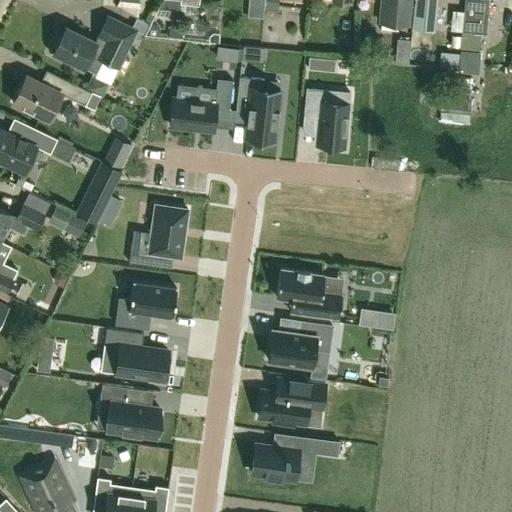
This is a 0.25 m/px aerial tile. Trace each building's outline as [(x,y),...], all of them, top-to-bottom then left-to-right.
[(138,0),(121,0),(121,7),(138,8),(138,0)] [(199,1),(184,0),(163,0),(163,9),(179,11),(180,3),(199,5),(199,1)] [(248,0),(247,16),(263,17),(264,10),(264,8),(264,0),(248,0)] [(264,0),(264,8),(264,10),(276,11),(276,0),(264,0)] [(381,0),(380,22),(408,24),(410,0),(381,0)] [(434,30),(437,0),(415,0),(413,28),(434,30)] [(464,0),(462,31),(486,34),(486,33),(488,0),(464,0)] [(153,16),(155,14),(148,10),(143,19),(149,23),(153,16)] [(117,67),(136,30),(116,20),(106,16),(96,35),(106,40),(103,45),(65,26),(52,52),(94,73),(101,59),(117,67)] [(144,34),(149,24),(137,18),(132,28),(136,30),(144,34)] [(151,24),(145,36),(159,37),(160,29),(156,25),(151,24)] [(183,38),(183,27),(169,27),(168,37),(183,38)] [(409,42),(402,42),(397,42),(395,63),(408,64),(409,42)] [(236,60),(237,49),(218,46),(217,58),(236,60)] [(242,59),(250,60),(251,46),(243,46),(242,59)] [(458,71),(476,73),(478,56),(460,54),(458,71)] [(308,68),(331,70),(332,58),(309,56),(308,68)] [(56,90),(26,75),(12,102),(48,120),(61,93),(85,104),(91,91),(63,78),(56,90)] [(239,77),(235,113),(248,114),(246,136),(274,139),(279,92),(263,90),(264,79),(239,77)] [(215,110),(229,111),(232,79),(217,78),(214,102),(173,98),(170,126),(213,130),(215,110)] [(99,95),(103,86),(89,80),(85,88),(99,95)] [(303,115),(316,116),(313,145),(319,146),(318,148),(332,149),(332,147),(347,148),(351,102),(349,102),(350,91),(306,87),(303,115)] [(469,116),(471,100),(447,97),(445,113),(469,116)] [(50,153),(57,138),(34,127),(27,142),(0,128),(0,159),(23,171),(35,146),(50,153)] [(385,169),(397,170),(398,160),(385,158),(371,156),(370,167),(385,169)] [(118,179),(120,174),(122,171),(121,170),(100,160),(75,213),(95,223),(96,223),(118,179)] [(31,191),(34,184),(26,180),(26,179),(19,176),(16,183),(31,191)] [(37,229),(44,214),(22,204),(15,218),(37,229)] [(157,248),(185,248),(185,206),(157,206),(157,248)] [(0,240),(13,215),(0,208),(0,240)] [(87,222),(72,214),(64,229),(80,236),(87,222)] [(63,288),(68,275),(57,270),(54,277),(56,285),(63,288)] [(0,289),(6,292),(13,278),(0,271),(0,289)] [(285,300),(284,312),(344,320),(346,305),(315,302),(319,280),(267,273),(264,297),(285,300)] [(160,309),(161,288),(120,285),(119,303),(110,302),(108,314),(130,317),(132,305),(160,309)] [(0,324),(9,306),(0,301),(0,324)] [(376,324),(377,313),(363,311),(362,322),(376,324)] [(267,359),(312,365),(315,348),(328,350),(332,325),(301,320),(299,333),(271,329),(267,359)] [(48,371),(53,339),(42,337),(37,369),(48,371)] [(124,341),(101,338),(99,348),(109,349),(104,370),(119,373),(149,378),(154,357),(122,351),(124,341)] [(0,386),(5,389),(12,376),(0,370),(0,386)] [(267,388),(264,416),(311,422),(313,402),(330,403),(331,397),(331,387),(301,382),(299,392),(267,388)] [(97,425),(135,429),(138,410),(121,408),(123,398),(87,392),(84,408),(99,410),(97,425)] [(338,455),(340,440),(307,436),(305,451),(316,452),(338,455)] [(296,481),(300,446),(254,440),(249,475),(296,481)] [(100,455),(99,465),(111,467),(112,457),(100,455)] [(128,511),(132,486),(109,483),(110,478),(97,477),(93,502),(105,503),(104,511),(128,511)] [(47,482),(51,511),(67,511),(69,511),(65,481),(47,482)] [(152,511),(153,510),(165,511),(168,486),(155,485),(154,489),(132,486),(128,511),(152,511)] [(18,511),(5,497),(0,502),(0,511),(18,511)]
